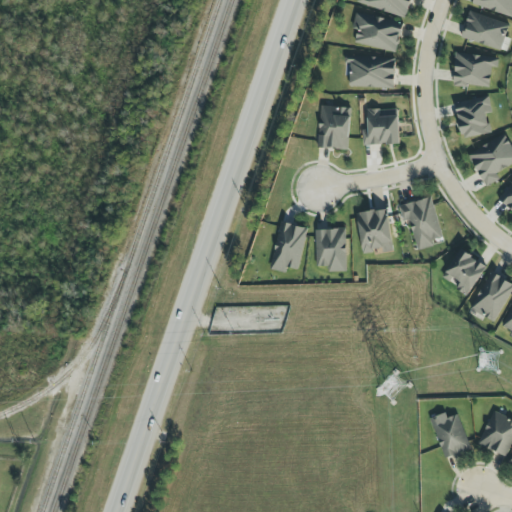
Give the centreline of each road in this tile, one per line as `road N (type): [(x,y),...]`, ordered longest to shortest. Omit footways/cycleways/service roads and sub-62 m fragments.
road 1 (primary): [(117,511),(294,0)]
road 2 (residential): [(511,247),(470,212),(438,163),(423,84),(441,0)]
road 3 (residential): [(317,192),(438,163)]
